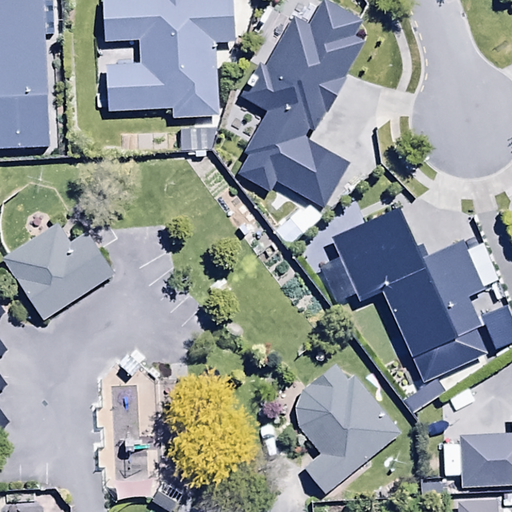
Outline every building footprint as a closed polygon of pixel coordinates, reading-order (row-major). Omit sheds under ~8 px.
[(41,0),(0,0),(0,152),(48,150),(41,21),(51,21),(50,4),(42,4),(41,0)] [(231,0),(106,0),(98,0),(100,46),(136,45),(137,69),(104,70),(106,117),(171,114),(172,123),(217,121),(214,46),(233,45),(231,0)] [(267,197),(274,185),(322,213),(348,168),(309,145),(367,45),(354,38),(362,24),(319,0),(304,27),(292,19),(263,69),(259,66),(239,100),(263,114),(238,157),(245,162),(235,179),(267,197)] [(399,211),(328,241),(337,263),(326,268),(341,303),(352,298),(355,304),(381,293),(420,385),(488,356),(468,308),(484,301),(462,248),(422,265),(399,211)] [(53,221),(0,260),(0,266),(43,325),(111,275),(83,237),(71,246),(53,221)] [(0,433),(9,428),(0,414),(0,394),(5,391),(0,384),(0,358),(7,354),(0,344),(0,322),(4,319),(0,313),(0,433)] [(323,498),(400,437),(357,377),(346,385),(335,369),(301,393),(295,404),(292,415),(297,433),(318,459),(302,472),(323,498)] [(442,400),(451,415),(476,401),(467,386),(442,400)] [(458,439),(460,491),(511,488),(511,418),(508,419),(508,437),(458,439)] [(159,486),(147,505),(158,511),(173,511),(181,499),(159,486)] [(343,511),(343,503),(310,504),(310,511),(343,511)] [(495,511),(495,503),(455,505),(455,511),(495,511)]
